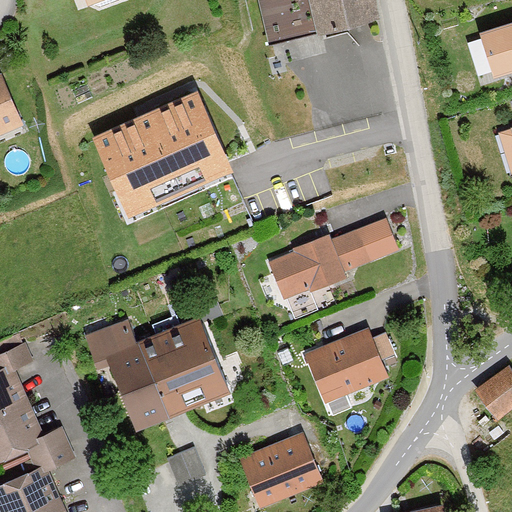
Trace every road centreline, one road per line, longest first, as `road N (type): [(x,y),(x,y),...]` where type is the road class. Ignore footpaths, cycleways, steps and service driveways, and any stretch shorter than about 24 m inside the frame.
road 1 (residential): [(469,361),(444,283),(393,0)]
road 2 (unclassified): [(469,361),(363,511)]
